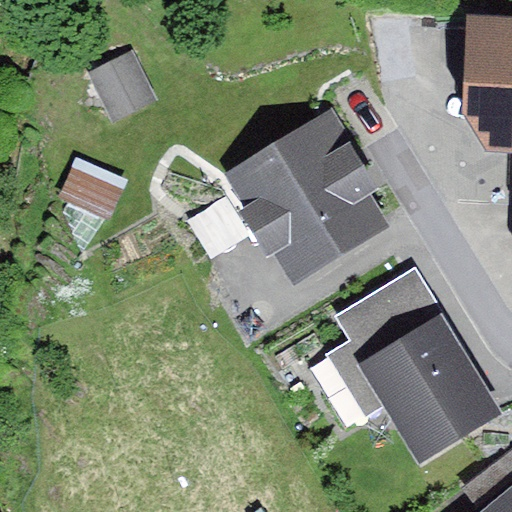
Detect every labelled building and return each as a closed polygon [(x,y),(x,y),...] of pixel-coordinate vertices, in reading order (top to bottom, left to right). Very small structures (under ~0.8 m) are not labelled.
[(511,29),(466,28),(463,134),(486,164),(511,165),(511,29)] [(135,56),(89,77),(111,126),(157,105),(135,56)] [(336,120),(231,181),(253,218),(240,226),(267,272),(277,266),(296,296),(394,238),(375,207),(384,201),(336,120)] [(78,164),(60,203),(111,226),(129,187),(78,164)] [(416,279),(340,324),(353,346),(326,362),(366,429),(382,419),(419,480),(506,428),(416,279)] [(511,461),(468,496),(481,511),(493,511),(511,497),(511,461)] [(511,511),(511,497),(493,511),(511,511)]
